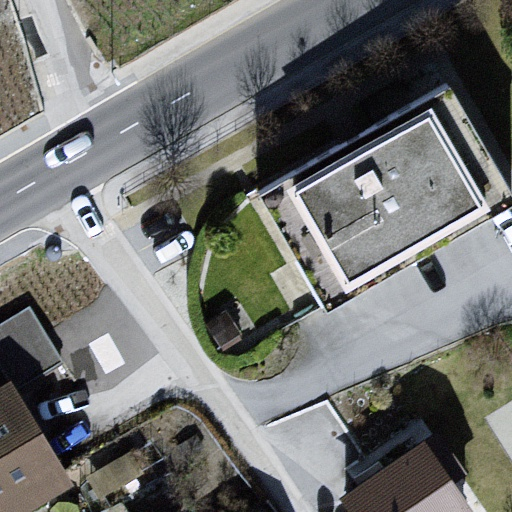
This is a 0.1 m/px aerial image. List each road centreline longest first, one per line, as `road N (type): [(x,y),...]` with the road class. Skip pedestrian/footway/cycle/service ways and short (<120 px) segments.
road 1 (residential): [(55,169),(295,511)]
road 2 (unclassified): [(80,154),(348,0)]
road 3 (residential): [(80,154),(26,0)]
